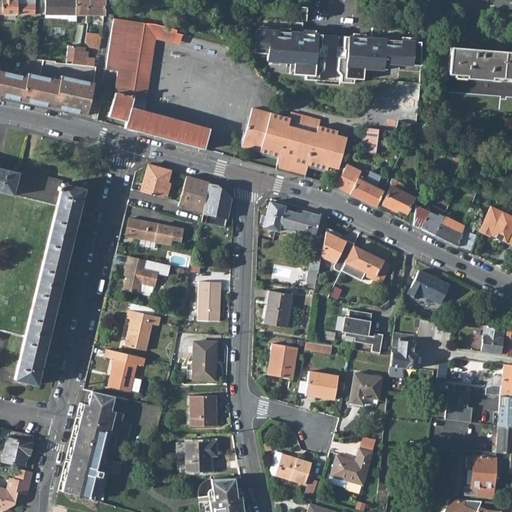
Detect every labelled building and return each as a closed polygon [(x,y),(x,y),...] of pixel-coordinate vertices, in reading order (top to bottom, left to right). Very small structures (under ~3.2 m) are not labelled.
[(1,0),(3,14),(16,14),(34,14),(34,0),(1,0)] [(44,0),(44,14),(75,14),(75,0),(44,0)] [(75,0),(75,14),(86,15),(86,0),(75,0)] [(86,0),(86,15),(103,15),(103,0),(86,0)] [(298,20),(306,21),(307,8),(299,7),(298,20)] [(129,129),(203,149),(209,129),(141,110),(144,101),(133,97),(144,23),(111,18),(110,28),(107,42),(104,69),(117,71),(114,92),(108,116),(125,121),(124,127),(129,129)] [(399,64),(420,66),(419,42),(383,39),(383,29),(372,28),(371,38),(302,33),(303,23),(291,22),(290,32),(255,30),(254,53),(267,54),(266,61),(293,63),(292,73),(305,74),(305,79),(318,80),(340,81),(353,82),(353,78),(362,78),(363,68),(386,70),(389,69),(389,64),(399,65),(399,64)] [(157,25),(144,23),(133,97),(144,101),(153,37),(178,44),(181,32),(157,25)] [(75,46),(80,46),(84,24),(78,24),(75,40),(75,44),(75,46)] [(89,47),(99,49),(101,34),(86,32),(84,41),(89,47)] [(67,45),(66,63),(79,64),(94,66),(95,58),(88,57),(89,51),(85,51),(85,47),(80,46),(75,46),(67,45)] [(447,74),(446,92),(511,97),(511,51),(450,47),(447,74)] [(0,96),(77,113),(86,115),(94,83),(84,80),(60,75),(59,80),(27,73),(26,76),(0,70),(0,96)] [(252,108),(241,147),(278,157),(275,169),(288,173),(304,177),(307,164),(326,170),(327,166),(329,160),(339,163),(344,143),(334,140),(336,134),(337,131),(318,126),(317,125),(315,133),(287,125),(290,118),(289,118),(252,108)] [(287,125),(315,133),(317,125),(318,126),(319,120),(290,113),(289,118),(290,118),(287,125)] [(361,151),(375,153),(377,137),(378,128),(364,127),(362,137),(361,151)] [(334,140),(344,143),(346,137),(336,134),(334,140)] [(417,169),(425,170),(429,145),(420,143),(417,169)] [(327,166),(338,169),(339,163),(329,160),(327,166)] [(335,187),(348,193),(375,206),(383,191),(375,187),(380,176),(369,171),(365,178),(358,175),(360,171),(346,164),(344,168),(335,187)] [(147,165),(140,191),(162,198),(163,195),(165,186),(169,171),(147,165)] [(0,330),(24,337),(14,379),(36,384),(43,357),(55,307),(65,264),(77,216),(84,188),(61,183),(62,181),(18,170),(18,172),(0,168),(0,191),(13,195),(16,195),(0,260),(0,330)] [(208,184),(208,182),(186,176),(179,202),(178,207),(201,213),(202,213),(208,184)] [(201,213),(199,222),(224,227),(226,213),(230,198),(216,185),(208,184),(202,213),(201,213)] [(388,188),(381,204),(393,209),(394,207),(405,213),(413,197),(390,186),(388,188)] [(263,223),(262,227),(277,231),(279,226),(313,235),(319,215),(301,210),(300,213),(295,212),(283,209),(284,206),(269,202),(265,215),(263,223)] [(414,204),(412,225),(420,228),(434,235),(443,216),(445,212),(432,206),(429,212),(414,204)] [(489,205),(478,230),(489,235),(490,233),(495,235),(494,237),(511,245),(511,216),(507,214),(500,210),(489,205)] [(500,210),(507,214),(510,209),(502,205),(500,210)] [(443,216),(434,235),(456,246),(463,225),(443,216)] [(169,244),(170,244),(170,239),(180,241),(183,229),(172,227),(129,218),(125,236),(139,238),(154,241),(169,244)] [(463,225),(456,246),(470,253),(476,234),(471,233),(474,227),(464,223),(463,225)] [(341,234),(325,227),(321,245),(319,256),(333,263),(332,265),(333,269),(339,272),(344,262),(352,245),(353,243),(345,239),(344,241),(339,238),(341,234)] [(352,245),(344,262),(360,269),(374,276),(372,279),(380,283),(389,264),(359,249),(352,245)] [(311,254),(307,281),(315,282),(319,256),(311,254)] [(146,260),(128,255),(126,264),(128,264),(122,290),(138,293),(138,292),(140,283),(153,286),(154,287),(157,273),(167,275),(170,265),(146,260)] [(356,277),(370,284),(372,279),(374,276),(360,269),(356,277)] [(418,270),(406,294),(416,298),(419,293),(440,303),(448,285),(418,270)] [(198,281),(197,320),(219,320),(220,282),(198,281)] [(153,286),(141,283),(138,292),(151,295),(153,286)] [(269,290),(263,323),(285,327),(290,328),(295,294),(291,294),(269,290)] [(129,309),(152,315),(153,309),(131,303),(129,309)] [(129,318),(123,345),(145,350),(151,323),(158,325),(160,317),(152,315),(129,309),(127,309),(125,317),(129,318)] [(371,313),(348,309),(347,317),(345,316),(342,331),(344,332),(344,336),(354,338),(353,341),(371,344),(370,351),(379,353),(382,334),(373,333),(373,336),(367,335),(366,335),(367,325),(369,325),(371,313)] [(478,312),(474,324),(484,326),(484,325),(492,327),(495,317),(478,312)] [(420,319),(418,336),(441,339),(444,319),(436,318),(436,322),(420,319)] [(441,339),(449,340),(452,321),(444,319),(441,339)] [(484,326),(480,351),(499,354),(502,329),(492,327),(484,325),(484,326)] [(511,331),(502,329),(499,354),(511,355),(511,331)] [(392,333),(388,376),(402,377),(403,367),(414,368),(416,354),(411,354),(413,339),(412,339),(413,335),(392,333)] [(193,341),(192,378),(214,379),(215,342),(193,341)] [(305,341),(304,349),(330,353),(332,345),(305,341)] [(274,358),(271,375),(292,378),(297,347),(271,343),(269,358),(274,358)] [(111,374),(108,386),(130,391),(138,356),(115,351),(105,349),(103,357),(112,359),(109,374),(111,374)] [(438,361),(435,387),(443,388),(447,362),(438,361)] [(501,385),(500,395),(511,396),(511,364),(503,364),(501,385)] [(305,392),(304,394),(334,399),(337,375),(308,371),(306,382),(305,392)] [(353,372),(348,402),(362,404),(362,402),(376,404),(377,399),(381,377),(353,372)] [(306,382),(298,381),(297,391),(305,392),(306,382)] [(499,395),(500,395),(501,385),(491,385),(486,387),(485,393),(499,395)] [(469,391),(448,389),(444,419),(470,422),(472,407),(467,406),(469,391)] [(65,477),(62,491),(66,492),(93,500),(98,477),(100,477),(102,472),(100,471),(100,470),(101,465),(115,411),(110,410),(114,396),(90,391),(87,404),(81,403),(79,411),(82,412),(78,425),(76,425),(74,433),(76,433),(73,447),(70,447),(68,455),(71,456),(67,469),(65,469),(63,477),(65,477)] [(189,396),(189,426),(215,425),(215,395),(189,396)] [(511,396),(500,395),(499,395),(497,424),(510,426),(511,410),(511,409),(511,396)] [(511,440),(496,440),(497,424),(494,424),(491,451),(494,452),(495,452),(510,453),(511,452),(511,440)] [(511,426),(510,426),(497,424),(496,440),(511,440),(511,426)] [(0,434),(7,436),(9,429),(2,428),(0,434)] [(7,436),(1,460),(23,465),(26,453),(29,454),(31,443),(33,435),(9,429),(7,436)] [(375,438),(362,437),(359,448),(371,452),(375,438)] [(184,441),(185,472),(210,471),(210,455),(210,451),(216,451),(216,440),(184,441)] [(336,455),(330,476),(346,480),(362,485),(371,452),(359,448),(355,461),(336,455)] [(464,486),(463,495),(492,497),(495,452),(494,452),(491,451),(473,450),(472,456),(466,455),(465,468),(472,468),(470,486),(464,486)] [(275,451),(273,458),(279,460),(274,475),(304,484),(311,462),(275,451)] [(271,474),(274,475),(279,460),(273,458),(269,469),(271,474)] [(0,508),(5,509),(9,507),(11,499),(15,500),(17,492),(26,494),(31,471),(18,468),(15,478),(12,490),(6,489),(0,487),(0,508)] [(346,480),(330,476),(329,482),(344,486),(346,480)] [(6,489),(12,490),(15,478),(9,477),(6,489)] [(243,511),(241,496),(240,496),(236,496),(236,492),(239,491),(239,488),(235,488),(234,478),(210,478),(211,489),(210,489),(209,489),(208,490),(208,491),(208,492),(208,493),(209,498),(213,497),(213,500),(209,501),(210,511),(243,511)] [(318,481),(309,478),(304,493),(314,496),(318,481)] [(377,484),(376,493),(386,494),(387,484),(377,484)] [(66,492),(63,511),(78,511),(83,511),(95,511),(96,501),(93,500),(66,492)] [(444,498),(443,511),(444,511),(511,511),(511,508),(497,508),(497,510),(486,510),(479,506),(481,501),(444,498)] [(95,511),(113,511),(114,506),(103,503),(96,501),(95,511)] [(375,501),(374,510),(383,511),(386,502),(375,501)]
